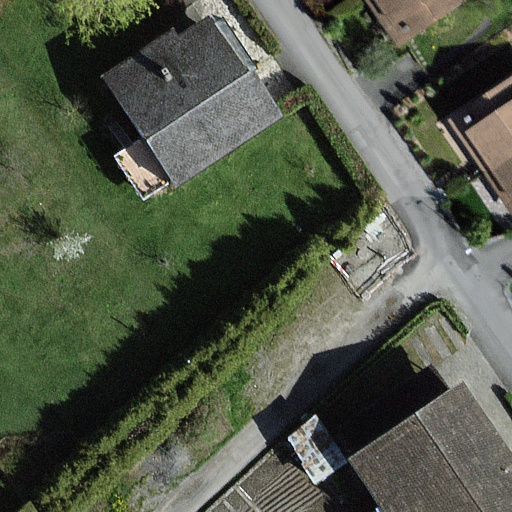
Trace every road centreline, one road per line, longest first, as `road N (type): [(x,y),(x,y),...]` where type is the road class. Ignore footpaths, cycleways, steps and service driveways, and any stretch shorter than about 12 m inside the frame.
road 1 (residential): [(182,511),(453,254)]
road 2 (residential): [(453,254),(274,0)]
